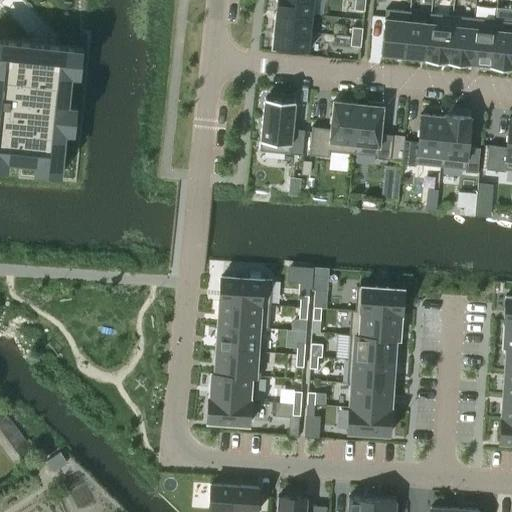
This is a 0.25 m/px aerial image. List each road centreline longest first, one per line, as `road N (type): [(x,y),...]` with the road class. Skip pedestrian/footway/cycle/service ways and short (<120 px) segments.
road 1 (residential): [(210,57),(175,455),(440,475)]
road 2 (residential): [(511,90),(210,57)]
road 3 (residential): [(451,305),(440,475)]
